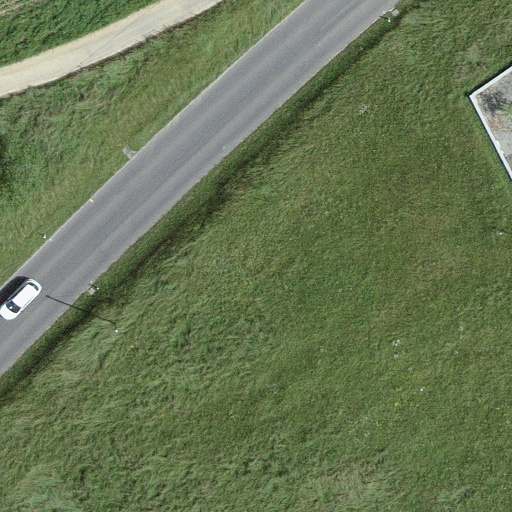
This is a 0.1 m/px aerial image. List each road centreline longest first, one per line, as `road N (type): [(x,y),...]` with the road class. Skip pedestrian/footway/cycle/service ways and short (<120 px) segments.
road 1 (tertiary): [(0,336),(198,140),(363,0)]
road 2 (track): [(0,86),(198,0)]
